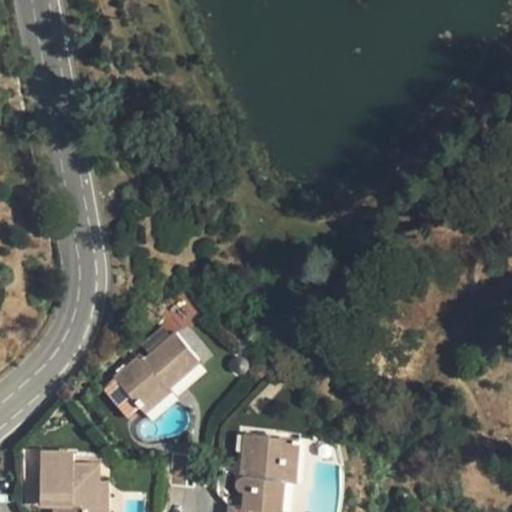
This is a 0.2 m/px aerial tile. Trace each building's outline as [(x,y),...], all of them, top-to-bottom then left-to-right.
[(146,354),(118,377),(142,404),(161,388),(158,384),(166,377),(174,386),(206,358),(182,331),(150,358),(146,354)] [(161,388),(142,404),(149,413),(177,390),(174,386),(166,377),(158,384),(161,388)] [(292,434),(248,430),(245,463),(252,464),(251,471),(248,471),(246,472),(243,473),(242,475),(241,478),(241,480),(241,483),(242,485),(244,487),(246,487),(250,488),(248,502),(232,499),(230,511),(274,511),(275,505),(285,506),(287,482),(292,434)] [(305,435),(292,434),(287,482),(300,484),(305,435)] [(85,458),(54,458),(52,509),(66,509),(66,511),(105,511),(106,484),(106,469),(85,469),(85,458)] [(116,511),(117,484),(106,484),(105,511),(116,511)]
